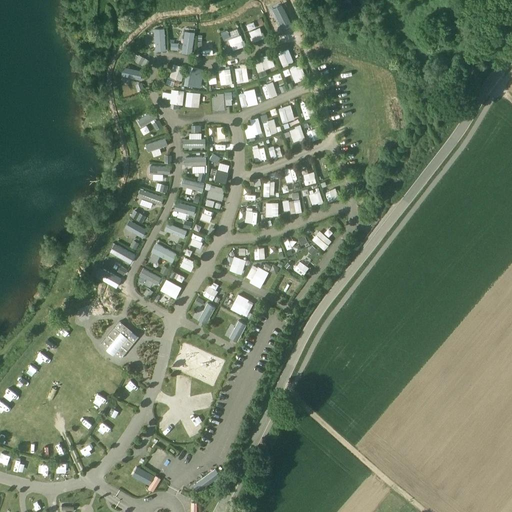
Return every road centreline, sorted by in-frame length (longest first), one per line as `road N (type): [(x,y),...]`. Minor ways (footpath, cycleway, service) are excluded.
road 1 (unclassified): [(218,511),(306,331),(511,57)]
road 2 (track): [(281,385),(424,511)]
road 3 (track): [(234,0),(160,18),(110,63)]
